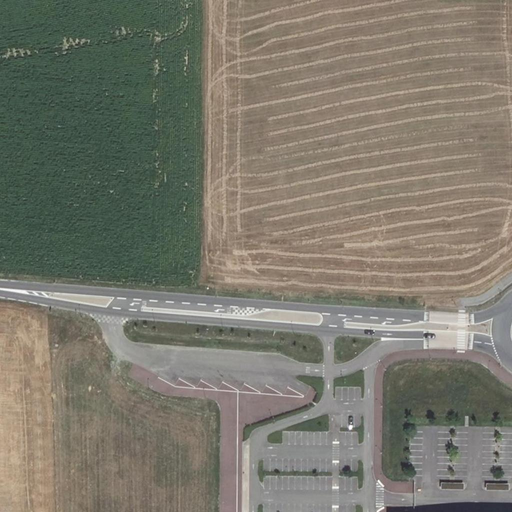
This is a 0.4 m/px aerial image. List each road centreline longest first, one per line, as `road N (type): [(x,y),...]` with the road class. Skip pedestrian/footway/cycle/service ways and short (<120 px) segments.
road 1 (secondary): [(508,305),(474,318),(0,286)]
road 2 (secondary): [(0,292),(119,312),(501,345)]
